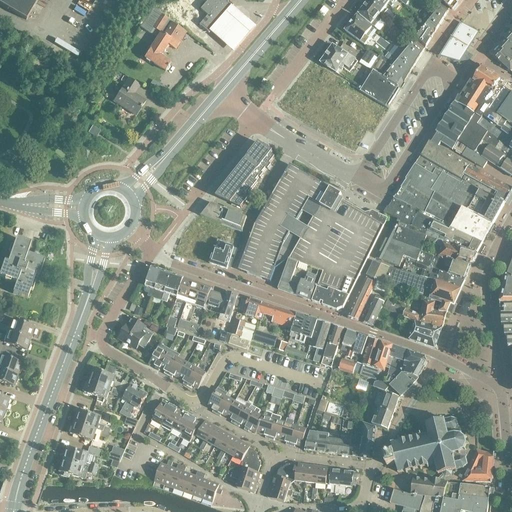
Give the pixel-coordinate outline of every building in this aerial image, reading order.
[(0,0),(0,8),(24,24),(38,0),(0,0)] [(227,0),(220,0),(220,1),(229,9),(232,4),(227,0)] [(396,0),(370,0),(370,1),(382,11),(388,4),(391,7),(396,0)] [(439,0),(452,10),(459,0),(439,0)] [(382,11),(370,1),(359,14),(374,27),(380,19),(377,17),(382,11)] [(218,2),(198,23),(208,32),(227,10),(218,2)] [(425,49),(449,11),(439,3),(411,38),(425,49)] [(138,25),(139,26),(149,32),(153,27),(160,32),(149,47),(150,48),(143,58),(165,72),(171,62),(161,55),(167,44),(174,49),(186,31),(172,22),(173,21),(159,13),(160,12),(151,6),(138,25)] [(396,15),(388,9),(385,13),(393,19),(396,15)] [(391,23),(393,19),(385,13),(383,17),(391,23)] [(365,45),(368,42),(369,39),(376,31),(357,16),(345,31),(360,43),(361,42),(365,45)] [(511,22),(507,28),(508,29),(502,37),(503,38),(496,45),(497,46),(491,54),(511,72),(511,22)] [(454,39),(446,52),(459,60),(467,47),(468,47),(452,37),(451,37),(454,39)] [(371,69),(362,83),(360,87),(358,90),(388,109),(402,88),(425,49),(411,38),(412,38),(397,56),(395,59),(392,63),(382,75),(371,69)] [(334,45),(321,63),(336,73),(339,75),(342,71),(345,66),(349,69),(356,60),(334,45)] [(392,63),(395,59),(387,53),(383,58),(392,63)] [(382,75),(392,63),(383,58),(380,56),(371,69),(382,75)] [(458,97),(455,102),(478,117),(479,114),(495,89),(497,90),(504,80),(482,66),(468,89),(461,99),(458,97)] [(124,86),(123,85),(113,100),(136,115),(145,100),(134,93),(140,85),(130,78),(124,86)] [(495,89),(479,114),(484,117),(495,125),(500,118),(511,125),(511,93),(500,86),(497,90),(495,89)] [(433,138),(430,142),(436,146),(438,147),(441,143),(452,150),(454,148),(458,142),(459,142),(468,147),(463,155),(483,168),(488,161),(501,170),(501,169),(511,176),(511,149),(487,133),(477,127),(484,117),(479,114),(478,117),(455,102),(445,118),(436,132),(436,133),(433,138)] [(484,117),(477,127),(487,133),(511,149),(511,125),(500,118),(495,125),(484,117)] [(100,131),(92,127),(88,133),(96,138),(100,131)] [(217,197),(242,208),(242,207),(249,197),(251,198),(250,199),(251,200),(255,195),(251,191),(258,183),(256,181),(259,177),(261,179),(264,175),(262,174),(267,169),(268,170),(272,166),(270,164),(275,158),(271,154),(273,152),(259,142),(217,197)] [(420,156),(419,158),(459,180),(463,175),(469,165),(439,147),(438,147),(436,146),(430,142),(421,156),(420,156)] [(458,150),(457,151),(463,155),(468,147),(459,142),(455,148),(458,150)] [(401,201),(400,202),(450,227),(451,228),(483,244),(493,225),(468,211),(467,211),(478,189),(459,180),(419,158),(415,164),(405,179),(406,179),(394,197),(401,201)] [(289,260),(307,267),(319,271),(323,272),(318,285),(312,302),(320,305),(321,302),(323,303),(322,305),(337,311),(338,310),(342,308),(343,309),(384,226),(368,217),(339,200),(342,195),(330,188),(330,189),(290,165),(280,182),(255,225),(238,271),(270,282),(275,268),(289,260)] [(463,175),(459,180),(478,189),(493,198),(503,204),(505,204),(504,204),(511,190),(511,188),(469,165),(463,175)] [(468,211),(493,225),(505,204),(503,204),(493,198),(478,189),(477,193),(467,211),(468,211)] [(375,259),(399,268),(403,259),(415,264),(419,252),(421,248),(424,242),(427,236),(433,238),(434,238),(434,239),(441,241),(441,242),(450,245),(449,246),(454,247),(475,254),(476,253),(477,254),(483,244),(451,228),(450,227),(400,202),(395,211),(387,208),(384,212),(384,213),(398,219),(395,225),(393,224),(375,259)] [(201,215),(200,216),(243,232),(242,232),(247,217),(211,203),(201,215)] [(373,213),(370,214),(368,217),(384,226),(388,218),(381,215),(374,211),(373,213)] [(419,252),(427,255),(436,258),(451,263),(451,260),(470,266),(472,260),(473,260),(475,254),(454,247),(449,246),(450,245),(441,242),(441,241),(434,239),(434,238),(433,238),(427,236),(424,242),(432,245),(430,251),(421,248),(419,252)] [(38,274),(39,274),(44,260),(26,254),(30,243),(16,238),(7,262),(4,261),(0,272),(0,276),(16,282),(12,293),(27,298),(35,273),(38,274)] [(215,249),(209,263),(227,269),(234,248),(230,246),(231,244),(227,243),(216,239),(213,248),(215,249)] [(423,278),(461,289),(465,282),(470,266),(451,260),(451,263),(436,258),(427,255),(419,252),(415,264),(403,259),(399,268),(399,270),(400,271),(422,277),(423,278)] [(278,289),(296,296),(301,282),(307,267),(289,260),(278,289)] [(425,298),(425,300),(435,302),(436,301),(443,303),(439,313),(446,315),(451,304),(454,305),(461,289),(423,278),(422,277),(400,271),(399,270),(390,268),(374,262),(367,277),(376,280),(376,281),(383,283),(409,292),(408,292),(421,296),(425,298)] [(301,282),(296,296),(310,301),(315,288),(313,287),(319,271),(307,267),(301,282)] [(151,270),(145,287),(144,290),(145,292),(148,293),(147,296),(153,298),(161,273),(151,270)] [(161,273),(153,298),(162,301),(171,276),(161,273)] [(171,276),(162,301),(167,303),(170,295),(177,298),(183,280),(171,276)] [(376,280),(367,277),(348,317),(358,321),(369,296),(376,281),(376,280)] [(186,303),(193,284),(183,280),(177,298),(176,300),(186,303)] [(193,284),(186,303),(195,307),(202,287),(193,284)] [(511,302),(511,287),(504,286),(501,301),(506,302),(511,302)] [(206,305),(207,305),(211,292),(212,290),(202,287),(195,307),(204,310),(206,305)] [(2,304),(8,306),(12,294),(6,292),(2,304)] [(230,323),(238,297),(238,296),(228,293),(226,297),(211,292),(207,305),(222,310),(219,320),(230,323)] [(363,323),(374,327),(386,299),(376,296),(363,323)] [(248,298),(244,313),(243,315),(260,320),(262,314),(260,313),(263,303),(248,298)] [(467,315),(471,300),(464,298),(460,312),(467,315)] [(435,302),(425,300),(423,300),(420,315),(405,309),(387,300),(384,308),(402,317),(415,323),(419,324),(419,322),(442,328),(446,316),(446,315),(439,313),(443,303),(436,301),(435,302)] [(511,302),(506,302),(501,301),(500,303),(500,314),(501,314),(502,325),(505,325),(505,336),(508,336),(508,347),(511,346),(511,353),(511,359),(511,302)] [(273,318),(272,322),(292,329),(297,315),(297,314),(263,303),(260,313),(262,314),(273,318)] [(295,341),(299,342),(307,319),(304,318),(304,317),(297,315),(292,329),(291,333),(290,337),(296,338),(295,341)] [(175,328),(175,326),(177,320),(170,317),(167,326),(175,328)] [(136,351),(139,346),(145,349),(154,334),(144,328),(145,326),(133,319),(129,326),(127,325),(118,340),(136,351)] [(306,337),(312,339),(317,321),(310,319),(309,320),(307,319),(299,342),(304,344),(306,337)] [(0,324),(0,329),(9,333),(9,332),(30,339),(32,334),(33,335),(35,329),(33,328),(34,327),(13,320),(10,328),(0,324)] [(248,351),(249,347),(251,342),(254,332),(256,327),(236,320),(232,334),(229,344),(248,351)] [(187,331),(189,324),(179,321),(177,327),(187,331)] [(323,351),(331,326),(317,321),(312,339),(309,347),(317,349),(313,362),(319,363),(323,351)] [(442,329),(419,324),(415,323),(409,340),(435,349),(442,329)] [(160,328),(153,324),(150,329),(157,333),(160,328)] [(189,324),(187,331),(196,334),(198,327),(189,324)] [(175,337),(176,332),(177,329),(175,328),(167,326),(166,328),(168,328),(166,334),(175,337)] [(344,330),(334,326),(328,345),(322,365),(332,368),(344,330)] [(279,339),(274,337),(264,333),(256,330),(255,332),(254,332),(251,342),(259,345),(260,343),(271,347),(272,342),(277,344),(279,339)] [(353,375),(354,373),(357,363),(351,360),(360,335),(348,331),(342,346),(349,348),(346,357),(344,361),(342,360),(339,370),(353,375)] [(9,332),(9,333),(5,344),(26,351),(26,350),(28,350),(30,345),(28,344),(30,339),(9,332)] [(219,341),(229,344),(232,334),(222,332),(219,341)] [(360,335),(353,353),(363,356),(370,339),(360,335)] [(360,357),(358,363),(373,368),(382,343),(370,339),(363,356),(362,358),(360,357)] [(279,350),(285,352),(286,347),(287,347),(288,343),(282,342),(279,350)] [(373,368),(358,363),(357,363),(354,373),(360,375),(359,376),(376,381),(379,370),(385,372),(387,368),(390,369),(393,359),(396,348),(392,346),(382,343),(373,368)] [(150,363),(156,366),(155,368),(159,371),(160,369),(159,368),(170,349),(161,344),(150,363)] [(297,351),(287,347),(286,347),(285,352),(285,353),(295,356),(297,351)] [(377,382),(375,388),(384,391),(385,391),(389,386),(399,376),(403,372),(406,362),(425,367),(428,362),(426,358),(396,348),(393,359),(390,369),(388,373),(387,376),(385,382),(381,381),(377,382)] [(168,376),(178,358),(180,355),(170,349),(159,368),(160,369),(165,371),(164,374),(168,376)] [(297,351),(295,356),(306,359),(307,354),(297,351)] [(0,369),(17,375),(18,373),(20,374),(22,368),(20,368),(21,363),(0,355),(0,369)] [(178,358),(168,376),(172,378),(173,376),(178,379),(187,363),(178,358)] [(195,362),(192,366),(187,363),(178,379),(184,382),(183,384),(187,386),(196,369),(197,369),(199,364),(195,362)] [(406,362),(403,372),(417,376),(420,377),(420,376),(425,368),(425,367),(406,362)] [(118,390),(123,394),(129,384),(123,381),(121,384),(114,382),(116,376),(105,373),(105,371),(95,367),(90,381),(113,388),(113,389),(118,390)] [(17,375),(0,369),(0,382),(13,387),(15,382),(17,383),(18,378),(17,377),(17,375)] [(206,374),(197,369),(196,369),(187,386),(191,388),(192,386),(198,389),(206,374)] [(399,376),(389,386),(400,396),(401,397),(414,384),(418,379),(419,379),(420,377),(417,376),(403,372),(399,376)] [(113,388),(90,381),(89,384),(88,384),(85,391),(86,392),(86,393),(98,398),(97,401),(103,403),(104,400),(106,400),(108,393),(121,398),(123,394),(118,390),(113,389),(113,388)] [(124,416),(139,390),(130,385),(122,399),(127,402),(120,413),(124,416)] [(268,386),(266,393),(272,395),(274,388),(268,386)] [(218,388),(216,391),(208,407),(213,410),(212,412),(216,414),(225,396),(226,397),(228,393),(218,388)] [(272,395),(272,397),(282,400),(283,397),(284,392),(274,388),(272,395)] [(127,417),(131,419),(133,416),(130,415),(135,406),(140,410),(148,396),(139,390),(124,416),(127,417)] [(284,392),(283,397),(293,401),(295,395),(284,392)] [(380,405),(378,409),(394,414),(399,398),(384,393),(381,402),(380,405)] [(0,409),(4,411),(5,409),(7,410),(9,404),(7,404),(9,399),(0,395),(0,409)] [(302,405),(305,398),(295,395),(293,401),(293,402),(302,405)] [(219,417),(221,414),(226,417),(235,402),(226,397),(225,396),(216,414),(219,417)] [(244,407),(247,403),(238,398),(235,402),(226,417),(232,420),(231,423),(235,425),(244,407)] [(152,421),(162,426),(173,405),(169,403),(168,405),(163,402),(152,421)] [(254,412),(249,410),(251,405),(247,403),(244,407),(235,425),(238,427),(240,425),(245,428),(246,428),(254,412)] [(162,426),(171,431),(171,432),(173,428),(181,413),(176,410),(177,407),(173,405),(162,426)] [(256,408),(254,412),(246,428),(245,428),(244,430),(248,432),(249,430),(255,433),(256,433),(255,432),(263,418),(263,417),(258,415),(261,410),(256,408)] [(388,430),(394,414),(378,409),(378,411),(375,410),(374,414),(373,418),(375,419),(373,425),(388,430)] [(105,426),(99,424),(101,417),(99,417),(99,415),(95,414),(93,415),(80,410),(80,412),(78,411),(76,417),(78,418),(76,423),(97,430),(102,431),(109,434),(111,429),(105,427),(105,426)] [(187,416),(181,413),(173,428),(182,433),(192,416),(188,414),(187,416)] [(331,415),(325,413),(324,413),(323,418),(322,419),(329,421),(331,415)] [(269,440),(277,416),(272,414),(271,419),(264,416),(263,417),(263,418),(255,432),(256,433),(266,436),(265,438),(269,440)] [(196,418),(192,416),(182,433),(192,439),(200,423),(195,420),(196,418)] [(285,423),(280,422),(281,417),(277,416),(269,440),(273,441),(274,438),(280,440),(286,424),(285,423)] [(443,474),(441,475),(436,480),(414,477),(411,495),(394,490),(391,503),(404,507),(403,511),(421,511),(425,497),(443,498),(445,499),(448,490),(450,483),(448,483),(444,482),(445,477),(451,475),(452,472),(452,470),(464,467),(468,464),(466,457),(466,455),(464,450),(467,444),(465,437),(461,434),(459,426),(458,426),(457,418),(452,417),(440,420),(440,418),(437,416),(430,418),(430,421),(430,423),(426,424),(428,433),(390,442),(393,452),(383,455),(386,466),(396,464),(398,473),(435,464),(438,474),(442,473),(443,474)] [(131,419),(127,417),(125,424),(135,428),(139,421),(131,419)] [(341,419),(332,417),(331,423),(340,426),(341,419)] [(290,446),(296,427),(292,426),(293,422),(293,421),(287,419),(285,423),(286,424),(280,440),(286,442),(285,445),(290,446)] [(214,426),(205,421),(197,437),(204,441),(206,442),(214,426)] [(93,442),(97,430),(76,423),(75,428),(73,427),(71,433),(73,433),(72,435),(85,439),(85,441),(90,442),(91,441),(93,442)] [(362,442),(373,443),(374,437),(375,428),(363,424),(363,430),(362,438),(362,442)] [(223,431),(214,426),(206,442),(204,441),(202,445),(205,447),(208,443),(215,447),(223,431)] [(296,427),(290,446),(294,447),(295,445),(301,447),(307,431),(296,427)] [(215,447),(222,451),(224,452),(232,436),(223,431),(215,447)] [(319,433),(310,432),(305,450),(317,452),(318,438),(319,433)] [(318,438),(317,452),(327,453),(329,435),(319,433),(318,438)] [(339,436),(329,435),(327,453),(339,455),(341,440),(339,440),(339,436)] [(341,435),(341,440),(339,455),(349,456),(351,441),(352,437),(341,435)] [(232,436),(224,452),(222,451),(220,455),(223,457),(225,453),(233,457),(242,442),(232,436)] [(351,441),(349,456),(360,457),(362,442),(362,438),(352,437),(351,441)] [(242,442),(233,457),(243,462),(250,449),(251,447),(242,442)] [(362,442),(360,457),(371,459),(373,443),(362,442)] [(122,457),(125,451),(114,447),(112,452),(111,452),(111,453),(122,457)] [(64,460),(98,470),(100,465),(93,464),(94,462),(88,461),(90,456),(88,455),(88,454),(87,454),(86,452),(82,451),(81,452),(68,448),(68,449),(66,449),(64,455),(66,455),(64,460)] [(243,462),(245,464),(244,468),(258,472),(260,465),(255,452),(250,449),(243,462)] [(486,453),(478,451),(477,451),(461,481),(492,483),(494,453),(486,453)] [(120,463),(122,457),(111,453),(109,459),(120,463)] [(104,464),(107,465),(117,469),(120,463),(109,459),(107,458),(104,464)] [(98,470),(64,460),(64,462),(62,462),(61,468),(62,468),(61,472),(81,478),(86,480),(88,473),(97,476),(98,470)] [(154,482),(155,482),(164,485),(171,467),(172,463),(169,461),(167,466),(161,464),(154,482)] [(291,478),(294,482),(295,481),(305,483),(308,465),(295,464),(295,466),(293,476),(291,478)] [(177,469),(171,467),(164,485),(174,489),(182,466),(178,465),(177,469)] [(288,465),(279,471),(278,476),(287,479),(287,481),(291,478),(293,476),(295,466),(288,465)] [(308,465),(305,483),(316,484),(318,466),(308,465)] [(186,468),(182,466),(174,489),(184,492),(190,474),(184,472),(186,468)] [(326,484),(328,474),(329,468),(318,466),(316,484),(326,485),(326,484)] [(244,468),(241,476),(240,478),(257,484),(260,473),(258,472),(244,468)] [(328,474),(326,484),(329,485),(336,486),(335,494),(340,495),(340,487),(342,471),(331,470),(331,475),(328,474)] [(354,473),(354,472),(342,471),(340,487),(340,495),(345,495),(346,487),(351,487),(351,488),(352,488),(352,486),(356,486),(356,480),(358,478),(359,475),(358,473),(354,473)] [(196,476),(190,474),(184,492),(193,496),(201,473),(197,472),(196,476)] [(205,475),(201,473),(193,496),(202,499),(209,481),(204,479),(205,475)] [(240,480),(238,488),(254,493),(257,484),(240,478),(241,476),(237,475),(236,479),(240,480)] [(294,482),(291,478),(287,481),(287,479),(278,476),(275,475),(271,488),(287,493),(288,491),(291,483),(292,483),(294,482)] [(222,491),(219,490),(218,489),(220,485),(209,481),(202,499),(213,503),(216,493),(221,495),(222,491)] [(445,499),(452,500),(458,501),(459,498),(464,499),(464,495),(489,499),(490,488),(450,483),(448,490),(445,499)] [(291,496),(292,494),(293,492),(288,491),(287,493),(271,488),(268,498),(284,503),(287,495),(291,496)] [(487,511),(489,499),(464,495),(464,499),(459,498),(458,501),(452,500),(445,499),(443,498),(425,497),(421,511),(487,511)]
